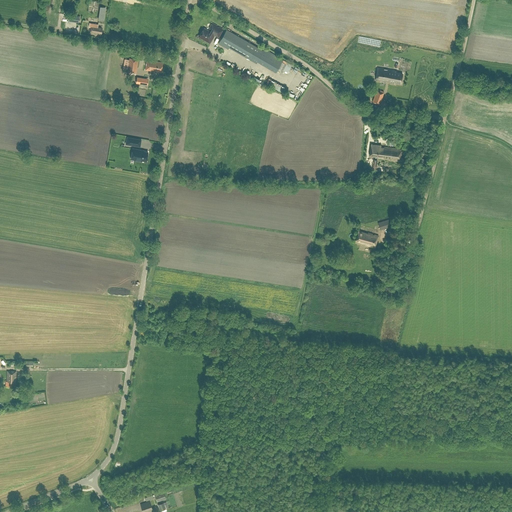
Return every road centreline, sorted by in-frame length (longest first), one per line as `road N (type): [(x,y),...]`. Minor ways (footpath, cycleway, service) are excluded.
road 1 (tertiary): [(89,478),(108,457),(119,422),(189,0)]
road 2 (track): [(195,0),(308,66),(352,104),(443,117)]
road 3 (unknown): [(102,464),(113,470),(154,453),(168,349),(132,344)]
road 4 (track): [(443,117),(473,0)]
